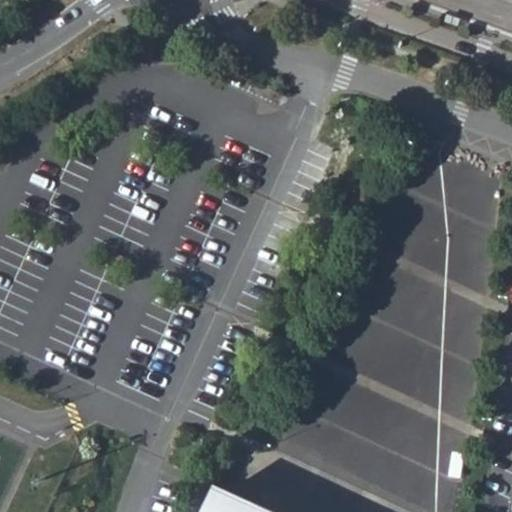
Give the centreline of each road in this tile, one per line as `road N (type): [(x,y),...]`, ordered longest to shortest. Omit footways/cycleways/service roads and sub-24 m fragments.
road 1 (tertiary): [(345,0),(511,62)]
road 2 (trunk): [(0,66),(101,0)]
